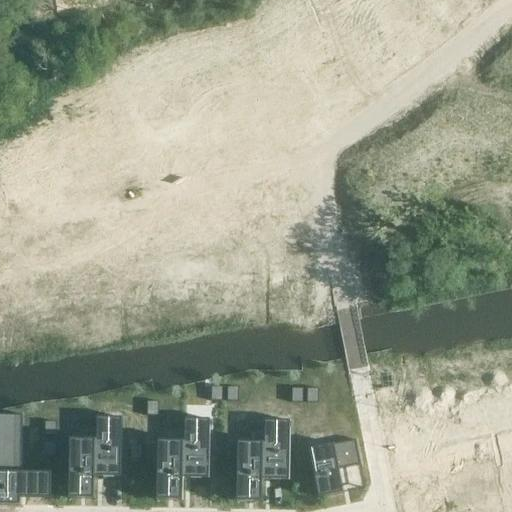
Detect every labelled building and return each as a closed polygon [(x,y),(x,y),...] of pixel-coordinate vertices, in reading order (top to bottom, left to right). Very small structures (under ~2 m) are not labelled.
[(224,20),(212,22),(216,42),(228,40),(224,20)] [(182,28),(171,30),(175,50),(186,48),(182,28)] [(171,30),(158,33),(162,52),(175,50),(171,30)] [(209,64),(178,70),(186,110),(217,104),(209,64)] [(178,70),(146,77),(154,116),(186,110),(178,70)] [(284,71),(258,76),(268,123),(293,118),(284,71)] [(258,76),(233,81),(242,128),(268,123),(258,76)] [(136,80),(124,82),(128,102),(140,99),(136,80)] [(73,94),(62,96),(65,116),(77,114),(73,94)] [(134,116),(108,121),(117,168),(143,163),(134,116)] [(108,121),(83,126),(92,173),(117,168),(108,121)] [(52,134),(20,140),(31,195),(62,189),(52,134)] [(284,213),(253,219),(260,258),(292,252),(284,213)] [(253,219),(221,225),(229,264),(260,258),(253,219)] [(197,230),(172,235),(181,282),(206,277),(197,230)] [(172,235),(146,240),(155,287),(181,282),(172,235)] [(121,249),(89,255),(100,310),(131,304),(121,249)] [(235,288),(223,290),(227,309),(239,307),(235,288)] [(223,290),(212,292),(216,312),(227,309),(223,290)] [(159,302),(147,305),(151,324),(163,322),(159,302)] [(52,304),(1,327),(14,356),(65,333),(52,304)] [(511,350),(495,354),(503,399),(509,398),(509,399),(511,398),(511,350)] [(495,354),(470,359),(479,404),(503,399),(495,354)] [(378,359),(370,361),(372,375),(381,373),(378,359)] [(461,362),(454,364),(456,376),(464,374),(461,362)] [(454,364),(446,365),(448,377),(456,376),(454,364)] [(437,365),(412,370),(421,415),(426,414),(426,415),(446,411),(437,365)] [(412,370),(388,375),(396,420),(421,415),(412,370)] [(212,388),(211,403),(223,403),(223,389),(212,388)] [(228,388),(227,403),(239,403),(239,389),(228,388)] [(292,390),(292,404),(303,404),(304,390),(292,390)] [(307,390),(307,404),(319,405),(319,390),(307,390)] [(148,403),(147,417),(159,418),(159,403),(148,403)] [(0,506),(21,507),(21,500),(52,500),(53,474),(22,474),(23,416),(0,415),(0,506)] [(97,442),(96,479),(122,479),(123,419),(97,419),(97,442)] [(185,443),(184,480),(210,481),(211,421),(185,420),(185,443)] [(265,445),(264,482),(290,482),(291,422),(265,422),(265,445)] [(45,423),(45,438),(57,438),(57,423),(45,423)] [(489,438),(477,440),(479,448),(490,445),(489,438)] [(71,441),(70,501),(96,502),(96,479),(97,442),(71,441)] [(356,441),(309,450),(319,499),(344,494),(340,471),(361,467),(356,441)] [(159,442),(158,503),(184,503),(184,480),(185,443),(159,442)] [(45,443),(44,458),(56,458),(56,443),(45,443)] [(239,444),(237,504),(264,504),(264,482),(265,445),(239,444)] [(131,447),(131,461),(142,461),(142,447),(131,447)] [(455,450),(410,459),(415,484),(460,475),(455,450)] [(460,475),(415,484),(416,489),(415,489),(419,508),(464,500),(460,475)] [(504,488),(497,489),(499,501),(507,500),(504,488)]
